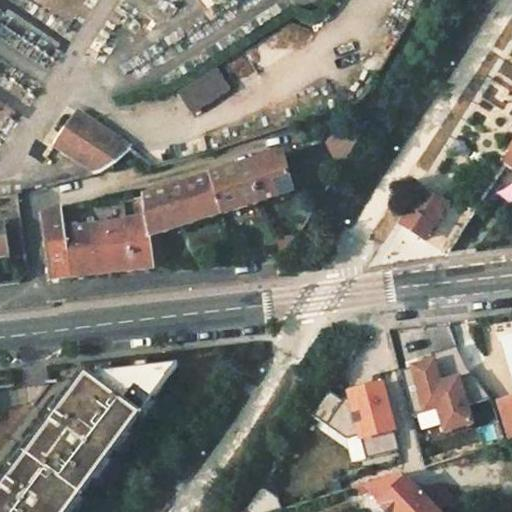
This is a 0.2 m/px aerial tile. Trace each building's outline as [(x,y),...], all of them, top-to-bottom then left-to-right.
[(224,67),(186,91),(200,112),(237,88),(224,67)] [(125,139),(85,107),(61,139),(100,173),(110,169),(122,159),(116,154),(125,139)] [(368,123),(327,138),(332,154),(345,161),(368,123)] [(131,148),(125,139),(116,154),(122,159),(131,148)] [(511,151),(503,166),(511,172),(511,151)] [(212,177),(223,214),(296,192),(284,155),(212,177)] [(152,262),(160,261),(157,235),(223,214),(212,177),(144,199),(152,262)] [(423,240),(443,207),(426,197),(422,194),(402,227),(419,237),(423,240)] [(134,200),(136,219),(127,220),(127,223),(63,231),(60,209),(42,216),(48,279),(152,269),(152,262),(144,199),(134,200)] [(0,257),(9,256),(4,222),(0,222),(0,257)] [(511,342),(504,344),(511,371),(511,400),(499,405),(511,444),(511,443),(511,342)] [(401,372),(412,416),(439,409),(445,433),(473,426),(468,408),(491,402),(469,370),(458,349),(433,356),(435,363),(401,372)] [(329,420),(357,378),(343,368),(314,410),(329,420)] [(0,511),(73,511),(179,369),(87,380),(67,406),(62,402),(57,408),(53,415),(58,419),(36,448),(31,444),(13,469),(18,473),(4,492),(8,495),(2,503),(0,502),(0,511)] [(241,375),(234,384),(245,392),(251,383),(241,375)] [(67,406),(87,380),(77,381),(62,402),(67,406)] [(386,383),(350,392),(361,438),(397,429),(386,383)] [(36,448),(58,419),(53,415),(31,444),(36,448)] [(4,492),(18,473),(13,469),(0,485),(0,502),(2,503),(8,495),(4,492)] [(406,483),(380,506),(385,511),(444,511),(453,505),(424,471),(402,478),(406,483)] [(380,506),(406,483),(402,478),(366,490),(380,506)] [(280,511),(285,510),(260,489),(243,511),(280,511)]
